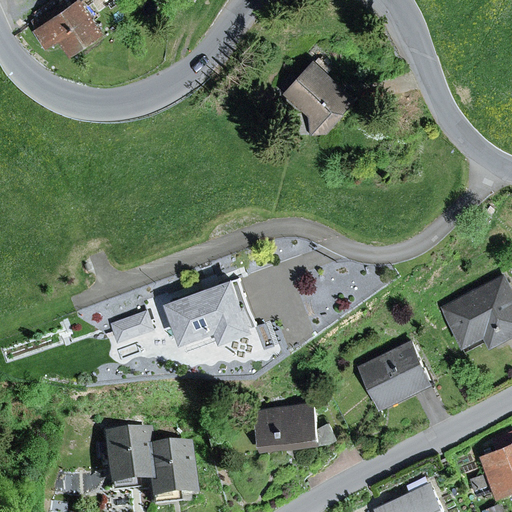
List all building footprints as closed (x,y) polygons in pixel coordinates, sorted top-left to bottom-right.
[(106,25),(87,0),(70,0),(34,28),(47,45),(61,35),(73,50),(106,25)] [(360,96),(314,57),(283,91),(310,114),(311,135),(329,131),(360,96)] [(511,333),(511,285),(505,272),(441,305),(462,346),(484,335),(490,345),(511,333)] [(232,273),(164,298),(179,341),(214,329),(218,340),(252,327),(232,273)] [(154,328),(147,309),(110,323),(117,341),(154,328)] [(435,380),(413,337),(359,364),(381,407),(435,380)] [(314,400),(253,409),(259,451),(320,442),(314,400)] [(150,427),(101,432),(105,484),(145,480),(147,498),(195,494),(190,439),(152,443),(150,427)] [(511,488),(511,439),(481,452),(498,494),(511,488)] [(447,511),(432,479),(375,505),(377,511),(447,511)]
